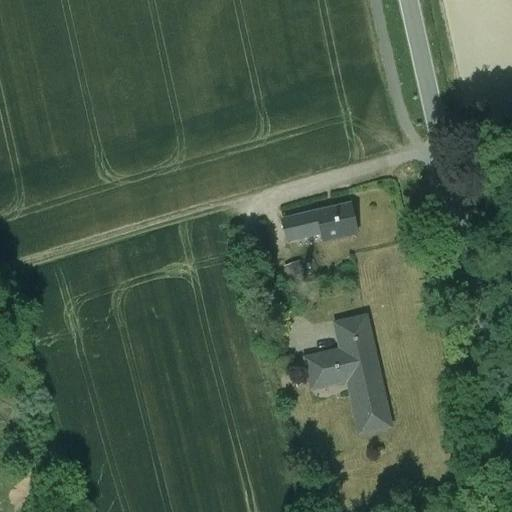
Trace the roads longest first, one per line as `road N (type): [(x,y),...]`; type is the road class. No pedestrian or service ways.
road 1 (secondary): [(511,467),(407,0)]
road 2 (track): [(236,215),(0,280)]
